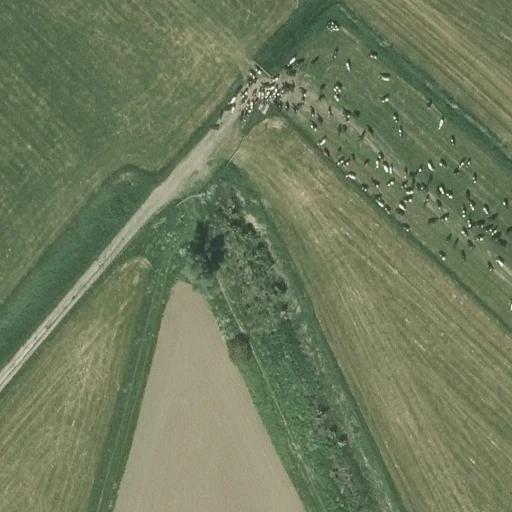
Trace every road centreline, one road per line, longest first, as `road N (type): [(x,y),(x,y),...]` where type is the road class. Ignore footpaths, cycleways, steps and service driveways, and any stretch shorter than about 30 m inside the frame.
road 1 (track): [(511,282),(291,82),(254,90),(176,187)]
road 2 (track): [(179,193),(335,511)]
road 3 (track): [(97,511),(179,193)]
road 4 (track): [(176,187),(0,382)]
